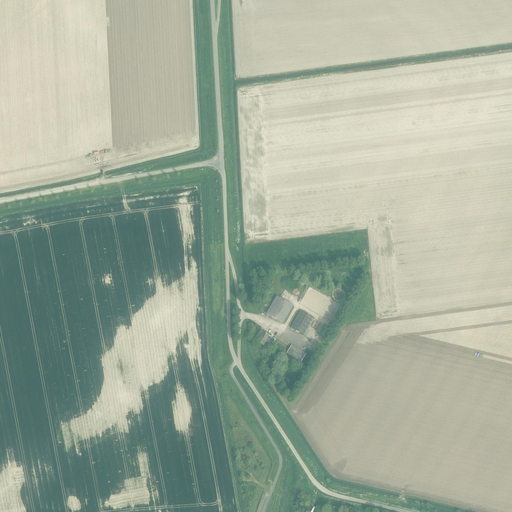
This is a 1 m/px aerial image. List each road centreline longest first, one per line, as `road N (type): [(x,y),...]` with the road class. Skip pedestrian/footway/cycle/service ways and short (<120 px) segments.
road 1 (unclassified): [(403,511),(321,489),(236,361)]
road 2 (unclassified): [(0,201),(221,161)]
road 3 (unclassified): [(221,161),(236,361)]
road 4 (unclassified): [(213,31),(221,161)]
